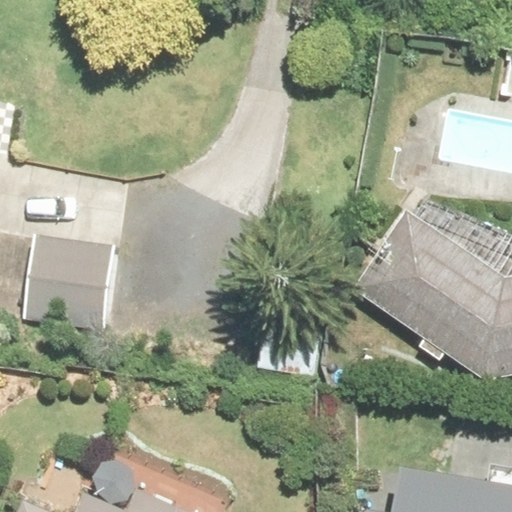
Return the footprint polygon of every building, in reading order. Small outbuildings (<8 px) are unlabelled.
[(511,112),(445,108),(438,218),(511,222),(511,112)] [(511,278),(509,279),(411,209),(356,287),(426,337),(420,346),(441,359),(447,352),(489,381),(511,376),(511,278)] [(26,318),(106,332),(119,246),(39,234),(26,318)] [(311,330),(261,329),(260,369),(310,370),(311,330)] [(511,511),(511,482),(451,472),(411,465),(411,471),(403,511),(400,511),(377,509),(376,511),(511,511)] [(193,511),(140,488),(131,511),(86,493),(77,511),(53,511),(27,500),(21,511),(193,511)]
